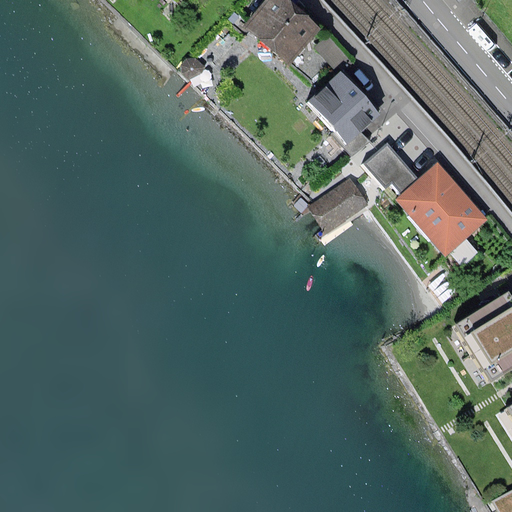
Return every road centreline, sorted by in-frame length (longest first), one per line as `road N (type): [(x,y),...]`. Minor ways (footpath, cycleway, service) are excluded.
road 1 (residential): [(310,0),(511,231)]
road 2 (primary): [(421,0),(511,107)]
